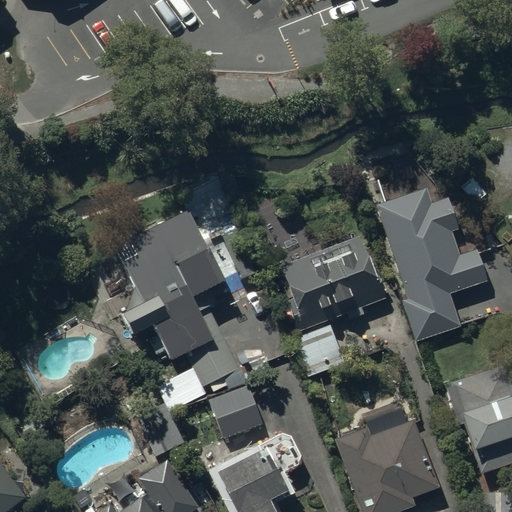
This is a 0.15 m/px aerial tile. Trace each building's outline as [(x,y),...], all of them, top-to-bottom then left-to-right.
[(238,0),(260,28),(295,0),(238,0)] [(375,211),(405,302),(399,304),(413,347),(459,332),(448,299),(483,287),(473,256),(457,261),(450,238),(455,236),(445,205),(427,210),(421,192),(410,195),(412,199),(375,211)] [(186,216),(111,252),(133,296),(124,318),(119,321),(130,345),(151,335),(167,369),(185,361),(200,391),(222,381),(228,393),(246,384),(239,371),(237,372),(208,311),(215,308),(210,297),(221,291),(205,259),(207,258),(186,216)] [(357,242),(276,273),(288,305),(283,307),(294,337),(344,317),(347,323),(362,317),(360,311),(383,302),(373,274),(370,275),(357,242)] [(511,399),(503,370),(442,389),(453,427),(458,426),(469,462),(473,461),(478,479),(511,468),(511,399)] [(245,389),(207,405),(223,444),(261,429),(245,389)] [(165,407),(135,421),(153,461),(183,447),(165,407)] [(435,494),(410,426),(404,428),(399,414),(363,428),(365,433),(332,445),(357,511),(409,511),(411,511),(409,504),(435,494)] [(292,498),(282,478),(302,468),(285,435),(204,476),(211,491),(215,489),(226,511),(264,511),(265,511),(292,498)] [(108,511),(107,510),(104,511),(195,511),(197,511),(166,465),(136,484),(145,498),(124,511),(108,511)] [(0,511),(10,511),(23,503),(20,498),(22,484),(9,484),(0,471),(0,511)] [(511,511),(511,496),(471,497),(470,511),(511,511)]
